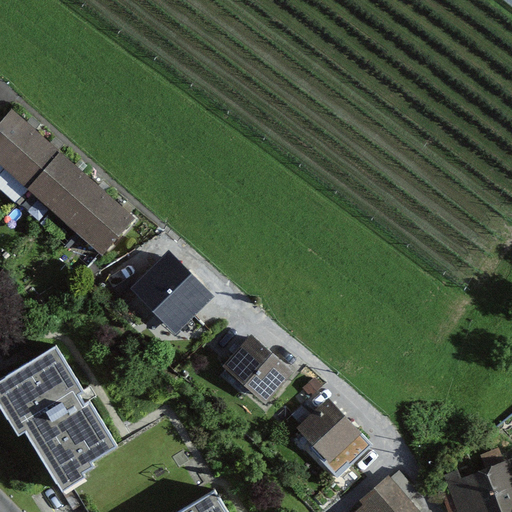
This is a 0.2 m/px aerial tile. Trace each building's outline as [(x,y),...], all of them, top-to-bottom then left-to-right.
[(33,129),(38,123),(31,116),(26,122),(11,109),(0,121),(0,166),(3,169),(36,131),(33,129)] [(57,149),(62,143),(55,137),(49,143),(36,131),(3,169),(28,190),(61,153),(57,149)] [(82,171),(87,165),(80,159),(75,165),(61,153),(28,190),(53,212),(85,174),(82,171)] [(106,192),(111,186),(104,180),(98,186),(85,174),(53,212),(77,233),(110,196),(106,192)] [(129,213),(135,207),(127,200),(122,206),(110,196),(77,233),(102,255),(135,218),(129,213)] [(214,296),(168,250),(130,288),(176,334),(214,296)] [(266,405),(294,373),(251,335),(222,367),(266,405)] [(56,347),(0,380),(0,407),(18,436),(25,432),(62,492),(85,477),(83,473),(94,467),(91,463),(117,447),(89,400),(95,396),(90,387),(83,391),(56,347)] [(317,391),(323,386),(314,376),(302,387),(310,397),(317,391)] [(334,391),(327,382),(323,386),(317,391),(324,400),(334,391)] [(361,433),(328,398),(296,429),(329,464),(361,433)] [(443,475),(449,492),(442,495),(448,511),(511,511),(511,457),(505,461),(499,447),(480,454),(485,468),(461,477),(458,469),(443,475)] [(372,477),(359,461),(344,473),(357,489),(372,477)] [(358,501),(362,505),(353,511),(420,511),(401,490),(410,483),(398,470),(390,477),(388,475),(358,501)] [(226,511),(214,491),(179,511),(226,511)]
